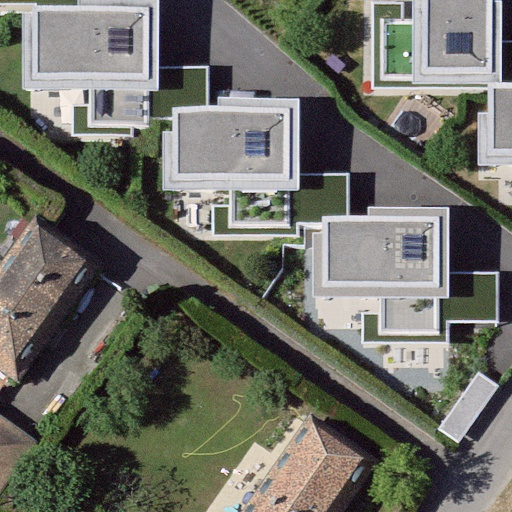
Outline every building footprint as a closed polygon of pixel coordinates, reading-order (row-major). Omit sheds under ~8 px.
[(0,0),(0,11),(45,12),(45,0),(0,0)] [(417,95),(509,96),(509,0),(417,0),(418,28),(386,28),(385,85),(417,85),(417,95)] [(152,107),(161,107),(161,14),(80,15),(80,27),(38,27),(26,27),(26,41),(26,109),(94,108),(94,132),(152,132),(152,107)] [(511,98),(493,99),(492,126),(484,126),(485,179),(511,179),(511,98)] [(293,209),(303,209),(302,117),(221,118),(221,125),(178,126),(178,145),(166,145),(167,211),(232,211),(232,235),(294,234),(293,209)] [(443,315),(453,315),(451,223),(370,224),(370,231),(325,232),(325,249),(316,249),(317,318),(381,317),(381,341),(443,340),(443,315)] [(39,231),(0,284),(0,368),(18,381),(95,273),(39,231)] [(0,492),(33,448),(0,424),(0,492)] [(314,429),(257,511),(343,511),(373,470),(314,429)]
